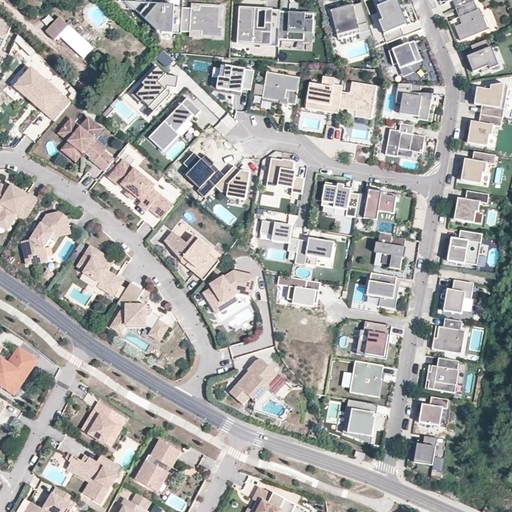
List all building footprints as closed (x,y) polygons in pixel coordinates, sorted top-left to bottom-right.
[(387,43),(404,36),(401,28),(407,26),(396,0),(381,0),(378,1),(385,19),(379,22),(384,34),(383,34),(387,43)] [(448,0),(452,0),(456,9),(474,1),(477,1),(476,0),(444,0),(445,1),(448,0)] [(488,30),(480,9),(478,10),(474,1),(456,9),(459,17),(462,24),(455,27),(460,41),(488,30)] [(370,31),(362,3),(331,12),(339,40),(370,31)] [(149,4),(140,15),(157,31),(162,32),(162,33),(181,34),(181,33),(182,8),(182,7),(174,7),(174,12),(169,12),(170,5),(149,4)] [(215,27),(216,17),(219,17),(220,7),(200,6),(199,11),(194,10),(194,9),(182,8),(181,33),(193,33),(193,32),(202,32),(202,36),(222,38),(223,28),(215,27)] [(264,9),(280,10),(281,8),(239,6),(237,44),(277,46),(277,45),(253,44),(253,42),(251,42),(251,43),(239,43),(241,8),(258,9),(258,11),(264,11),(264,9)] [(258,9),(241,8),(239,43),(251,43),(251,42),(253,42),(253,44),(277,45),(277,46),(278,46),(279,40),(280,11),(280,10),(264,9),(264,11),(258,11),(258,9)] [(313,34),(314,14),(297,13),(297,16),(290,16),(290,13),(290,12),(280,11),(279,40),(304,41),(304,33),(313,34)] [(84,57),(94,48),(60,16),(47,31),(56,40),(60,35),(84,57)] [(223,28),(224,17),(219,17),(216,17),(215,27),(223,28)] [(452,20),(455,27),(462,24),(459,17),(452,20)] [(0,73),(1,73),(9,55),(1,51),(8,35),(0,30),(0,73)] [(304,33),(304,41),(313,42),(313,34),(304,33)] [(16,40),(12,50),(36,60),(40,50),(16,40)] [(486,40),(471,46),(474,55),(467,57),(473,73),(481,70),(482,73),(490,70),(489,67),(498,63),(491,48),(489,49),(486,40)] [(423,62),(415,41),(388,51),(394,65),(400,62),(403,70),(423,62)] [(162,52),(156,61),(166,69),(173,60),(162,52)] [(251,91),(254,72),(221,66),(217,89),(233,92),(241,93),(242,90),(251,91)] [(72,101),(33,67),(16,86),(25,94),(28,90),(50,109),(47,113),(55,120),(72,101)] [(159,67),(131,96),(139,104),(142,101),(153,112),(170,95),(170,92),(166,91),(167,87),(177,88),(178,77),(166,75),(159,67)] [(295,106),(300,79),(267,73),(262,100),(280,103),(279,105),(282,105),(282,103),(285,104),(285,106),(287,106),(288,104),(295,106)] [(309,88),(306,105),(329,109),(328,113),(338,114),(339,108),(342,93),(343,87),(334,86),(335,80),(323,77),(322,86),(321,90),(309,88)] [(371,120),(377,87),(353,83),(351,94),(342,93),(339,108),(347,110),(356,111),(355,117),(371,120)] [(503,118),(508,87),(505,84),(485,88),(485,90),(479,89),(476,105),(482,106),(480,115),(503,118)] [(428,121),(432,101),(428,100),(429,94),(420,93),(421,85),(398,85),(395,103),(402,104),(407,105),(405,115),(418,117),(418,120),(428,121)] [(72,101),(79,95),(72,88),(65,95),(72,101)] [(50,109),(28,90),(25,94),(47,113),(50,109)] [(260,105),(262,97),(255,95),(252,104),(260,105)] [(187,98),(149,138),(163,152),(179,136),(176,133),(193,115),(195,118),(201,111),(187,98)] [(211,100),(207,106),(222,116),(226,110),(211,100)] [(492,136),(494,126),(501,128),(503,118),(480,115),(479,123),(474,122),(470,144),(488,147),(489,136),(492,136)] [(103,128),(90,117),(82,127),(74,121),(70,121),(63,130),(63,134),(71,140),(68,143),(81,154),(84,151),(106,170),(114,159),(103,150),(106,148),(95,138),(103,128)] [(214,128),(224,136),(232,127),(222,119),(214,128)] [(398,157),(399,150),(412,152),(422,154),(425,137),(413,135),(415,127),(401,124),(400,132),(390,130),(386,155),(398,157)] [(327,125),(324,138),(333,140),(336,128),(327,125)] [(81,154),(68,143),(63,149),(76,160),(81,154)] [(412,152),(399,150),(398,157),(411,159),(412,152)] [(495,165),(496,156),(474,152),(472,161),(467,160),(464,182),(481,185),(483,173),(485,174),(487,164),(495,165)] [(200,159),(194,153),(185,163),(191,170),(187,175),(200,188),(197,191),(204,197),(225,175),(213,164),(214,163),(205,154),(200,159)] [(150,208),(161,194),(154,188),(150,192),(131,175),(137,169),(126,159),(111,176),(122,185),(122,186),(124,184),(143,200),(140,204),(148,210),(150,208)] [(262,159),(260,181),(268,181),(269,159),(262,159)] [(272,159),(272,162),(267,187),(275,188),(278,186),(294,189),(293,193),(303,195),(305,179),(296,177),(293,177),(294,172),(295,163),(293,162),(283,160),(283,161),(274,159),(272,159)] [(249,185),(246,184),(248,173),(242,172),(241,173),(234,166),(215,187),(221,193),(228,194),(227,197),(236,199),(246,201),(249,185)] [(157,185),(137,169),(131,175),(150,192),(154,188),(157,185)] [(26,220),(39,199),(30,193),(29,195),(8,182),(6,186),(3,191),(0,191),(0,216),(12,224),(17,214),(26,220)] [(356,218),(360,196),(351,194),(351,190),(344,189),(344,186),(326,183),(322,206),(347,211),(346,217),(356,218)] [(120,187),(140,204),(143,200),(124,184),(122,186),(122,185),(120,187)] [(369,197),(360,196),(356,218),(378,221),(380,212),(395,214),(397,200),(387,198),(388,195),(370,192),(369,197)] [(479,213),(480,203),(488,204),(489,195),(467,192),(465,200),(461,199),(457,221),(474,224),(476,213),(479,213)] [(156,213),(168,200),(161,194),(150,208),(156,213)] [(163,219),(174,205),(168,200),(156,213),(163,219)] [(142,218),(154,227),(160,220),(148,210),(142,218)] [(68,217),(60,212),(48,214),(33,239),(24,241),(28,261),(48,257),(46,247),(52,237),(58,228),(70,225),(68,217)] [(0,216),(0,224),(8,229),(12,224),(0,216)] [(293,227),(262,221),(260,234),(273,236),(272,242),(290,245),(288,252),(298,254),(300,242),(291,239),(293,227)] [(70,225),(58,228),(52,237),(57,241),(61,235),(72,233),(70,225)] [(480,267),(486,235),(461,231),(459,239),(458,239),(456,248),(453,247),(451,262),(468,265),(468,264),(480,267)] [(204,280),(220,261),(210,252),(213,249),(196,235),(194,236),(189,243),(179,235),(170,245),(183,260),(185,257),(190,261),(187,265),(204,280)] [(406,239),(380,235),(377,253),(384,254),(383,264),(390,265),(390,268),(400,270),(402,258),(404,258),(405,253),(403,253),(404,249),(406,239)] [(310,243),(300,242),(298,254),(296,264),(307,267),(309,258),(334,263),(338,244),(311,239),(310,243)] [(107,255),(91,245),(78,266),(85,270),(84,272),(100,282),(101,283),(102,281),(109,286),(106,291),(114,296),(117,291),(124,280),(116,275),(108,271),(111,266),(104,260),(107,255)] [(377,253),(375,266),(382,267),(383,264),(384,254),(377,253)] [(115,261),(107,255),(104,260),(111,266),(115,261)] [(54,272),(50,269),(46,276),(51,279),(54,272)] [(252,297),(257,276),(234,271),(212,285),(213,287),(204,292),(207,297),(210,295),(212,299),(209,301),(216,312),(222,309),(222,302),(234,295),(234,294),(235,293),(252,297)] [(395,309),(399,291),(395,290),(396,286),(395,286),(397,277),(371,273),(370,282),(373,282),(370,296),(380,298),(379,306),(395,309)] [(318,285),(279,278),(278,286),(290,288),(288,299),(295,301),(295,304),(315,308),(318,285)] [(462,314),(465,299),(471,300),(474,284),(454,280),(452,290),(451,296),(446,295),(442,294),(441,299),(446,300),(444,311),(462,314)] [(109,286),(102,281),(101,283),(100,282),(98,286),(106,291),(109,286)] [(144,290),(131,282),(118,303),(124,307),(112,327),(122,333),(127,325),(147,325),(153,329),(150,334),(160,341),(169,326),(160,320),(162,317),(153,312),(154,311),(147,306),(147,305),(146,305),(141,304),(136,302),(138,299),(144,290)] [(223,311),(238,301),(234,295),(222,302),(222,309),(223,311)] [(465,299),(462,314),(468,315),(471,300),(465,299)] [(462,322),(445,319),(443,327),(439,327),(437,339),(434,338),(432,349),(461,355),(465,331),(461,331),(462,322)] [(392,326),(365,322),(363,331),(360,330),(358,341),(367,343),(364,355),(386,359),(389,343),(387,342),(388,335),(390,336),(392,326)] [(367,343),(358,341),(356,354),(364,355),(367,343)] [(0,383),(15,394),(22,384),(15,380),(23,367),(26,369),(34,357),(20,347),(9,363),(0,356),(0,352),(3,348),(0,346),(0,383)] [(455,394),(459,371),(458,370),(459,362),(439,358),(437,367),(432,366),(431,372),(428,372),(427,381),(429,381),(428,389),(455,394)] [(238,383),(231,392),(244,404),(251,396),(257,402),(269,389),(269,388),(269,384),(278,374),(262,359),(256,361),(249,369),(250,371),(255,375),(244,388),(238,383)] [(382,375),(384,366),(355,361),(350,393),(379,399),(383,380),(379,379),(380,374),(382,375)] [(255,375),(250,371),(238,383),(244,388),(255,375)] [(269,388),(269,389),(281,400),(292,387),(278,374),(269,384),(269,388)] [(447,409),(449,400),(431,397),(430,406),(425,405),(422,423),(440,426),(443,409),(447,409)] [(373,437),(379,405),(349,400),(346,419),(351,420),(348,435),(364,441),(365,436),(373,437)] [(127,418),(99,401),(94,409),(91,415),(93,416),(90,421),(88,419),(82,429),(106,443),(118,424),(122,426),(127,418)] [(122,426),(118,424),(106,443),(112,446),(123,427),(122,426)] [(365,436),(364,441),(372,444),(373,437),(365,436)] [(417,444),(414,462),(432,466),(437,438),(425,436),(423,445),(417,444)] [(166,442),(161,439),(157,445),(163,448),(166,442)] [(182,450),(166,442),(163,448),(157,445),(152,455),(150,454),(137,478),(157,489),(163,479),(166,480),(173,466),(182,450)] [(98,461),(90,457),(87,462),(80,458),(77,464),(98,477),(99,479),(100,482),(91,496),(102,503),(124,467),(102,454),(98,461)] [(80,458),(74,455),(70,460),(72,461),(77,464),(80,458)] [(98,477),(77,464),(72,461),(68,468),(90,482),(99,479),(98,477)] [(166,480),(163,479),(157,489),(164,493),(178,469),(173,466),(166,480)] [(91,496),(100,482),(99,479),(90,482),(84,492),(91,496)] [(79,499),(57,486),(48,502),(44,508),(39,506),(32,501),(25,511),(70,511),(71,511),(79,499)] [(291,511),(297,503),(274,491),(273,493),(260,487),(254,498),(257,499),(262,502),(258,511),(252,508),(250,507),(246,511),(291,511)] [(151,500),(138,493),(133,501),(127,497),(118,511),(147,511),(149,510),(146,509),(151,500)] [(48,502),(43,499),(39,506),(44,508),(48,502)] [(258,511),(262,502),(257,499),(252,508),(258,511)]
